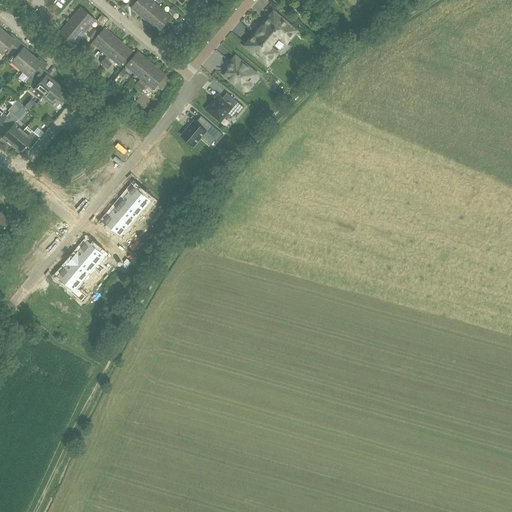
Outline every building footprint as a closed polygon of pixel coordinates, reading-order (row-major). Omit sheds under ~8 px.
[(141,16),(153,2),(151,0),(138,0),(132,8),(141,16)] [(268,0),(253,0),(250,4),(265,17),(275,6),(268,0)] [(153,2),(141,16),(150,23),(162,9),(153,2)] [(174,5),(169,11),(174,15),(179,9),(174,5)] [(74,17),(88,29),(96,20),(82,8),(74,17)] [(162,9),(150,23),(159,31),(171,17),(162,9)] [(274,12),(262,25),(263,26),(261,27),(260,29),(259,30),(258,32),(258,33),(257,32),(245,46),(267,64),(277,53),(269,46),(278,35),(286,42),(296,30),(274,12)] [(88,29),(74,17),(67,26),(81,38),(88,29)] [(81,38),(67,26),(59,35),(73,47),(81,38)] [(90,31),(96,36),(99,32),(93,27),(90,31)] [(102,50),(114,36),(105,28),(93,42),(102,50)] [(87,34),(93,40),(96,36),(90,31),(87,34)] [(5,32),(0,37),(0,51),(2,53),(7,48),(11,51),(20,42),(14,37),(12,38),(5,32)] [(114,36),(102,50),(111,58),(123,43),(114,36)] [(20,42),(11,51),(16,55),(11,61),(20,69),(31,55),(24,48),(25,46),(20,42)] [(123,43),(111,58),(120,66),(133,51),(123,43)] [(285,43),(281,51),(288,55),(292,47),(285,43)] [(91,44),(85,50),(89,54),(95,48),(91,44)] [(79,54),(80,54),(83,50),(78,45),(74,49),(79,54)] [(135,74),(148,60),(138,52),(126,66),(135,74)] [(31,55),(20,69),(29,76),(30,75),(35,78),(43,69),(46,64),(41,60),(39,61),(31,55)] [(100,63),(104,66),(109,60),(105,57),(100,63)] [(228,68),(229,69),(224,75),(241,89),(246,83),(247,83),(247,84),(248,84),(248,83),(249,83),(256,74),(236,57),(229,65),(228,67),(228,68)] [(109,60),(104,66),(108,69),(113,63),(109,60)] [(148,60),(135,74),(144,81),(156,67),(148,60)] [(156,67),(144,81),(154,89),(166,75),(156,67)] [(123,77),(128,71),(124,68),(119,74),(123,77)] [(43,69),(35,78),(37,80),(29,90),(40,99),(55,82),(46,76),(48,74),(43,69)] [(133,87),(137,90),(142,84),(138,80),(133,87)] [(61,101),(70,92),(64,87),(62,88),(55,82),(40,99),(40,100),(43,96),(52,103),(57,97),(61,101)] [(218,95),(206,109),(220,121),(224,116),(225,117),(226,117),(227,117),(228,117),(229,117),(230,117),(231,117),(232,116),(233,116),(233,115),(234,114),(237,116),(244,108),(229,94),(227,93),(222,98),(218,95)] [(8,110),(9,111),(13,115),(14,115),(18,110),(12,105),(8,110)] [(0,111),(0,123),(4,127),(14,115),(9,111),(5,116),(0,111)] [(18,119),(14,115),(4,127),(8,130),(2,137),(11,145),(23,131),(14,123),(18,119)] [(195,122),(183,136),(195,146),(207,133),(217,142),(223,135),(202,117),(197,123),(195,122)] [(40,137),(31,130),(27,134),(23,131),(11,145),(20,152),(26,145),(30,149),(40,137)] [(161,153),(152,165),(168,179),(178,167),(181,170),(187,163),(175,153),(169,159),(161,153)] [(152,165),(143,175),(153,184),(148,190),(159,199),(164,193),(159,189),(168,179),(152,165)] [(134,186),(126,195),(142,209),(144,211),(152,201),(134,186)] [(126,195),(119,204),(135,218),(142,209),(126,195)] [(119,204),(111,213),(128,226),(135,218),(119,204)] [(0,231),(10,220),(4,216),(6,214),(4,212),(5,211),(3,209),(0,212),(0,231)] [(111,213),(104,222),(120,235),(128,226),(111,213)] [(87,241),(80,250),(98,265),(108,254),(94,242),(91,244),(87,241)] [(80,250),(72,259),(89,273),(91,274),(95,269),(100,273),(103,269),(98,265),(80,250)] [(72,259),(65,267),(81,281),(89,273),(72,259)] [(65,267),(57,277),(73,289),(70,292),(79,300),(84,295),(78,289),(83,283),(81,281),(65,267)] [(49,287),(40,297),(58,313),(66,303),(68,305),(74,298),(60,286),(55,292),(49,287)] [(50,322),(58,313),(40,297),(31,307),(38,313),(30,322),(46,330),(52,323),(50,322)]
